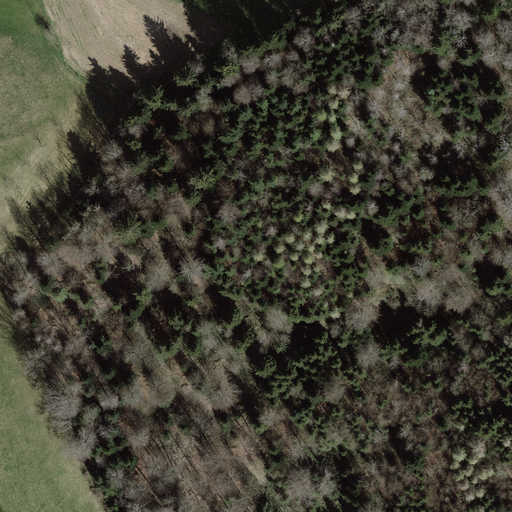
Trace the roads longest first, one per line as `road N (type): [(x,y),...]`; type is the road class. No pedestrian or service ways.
road 1 (track): [(511,337),(424,287),(391,285),(322,319),(290,319),(184,279),(161,243),(204,191),(332,153),(501,166)]
road 2 (track): [(313,161),(301,210),(305,255),(314,281),(344,309)]
